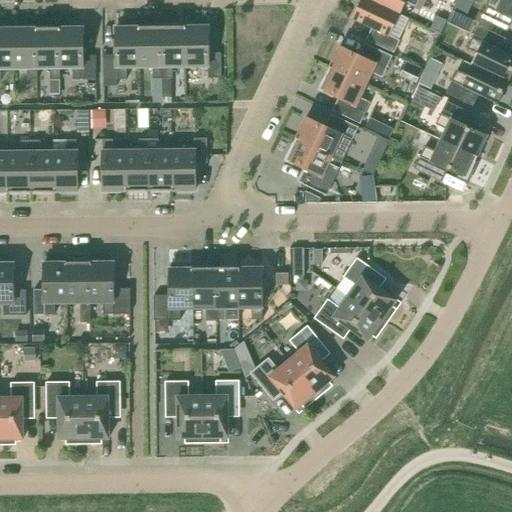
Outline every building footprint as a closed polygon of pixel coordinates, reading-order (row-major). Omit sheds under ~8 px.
[(400,15),(369,0),(362,0),(353,19),(377,30),(372,42),(394,53),(400,41),(390,36),(400,15)] [(369,0),(400,15),(406,2),(416,7),(419,0),(369,0)] [(511,18),(511,0),(501,0),(500,0),(488,0),(480,18),(503,29),(509,17),(511,18)] [(1,69),(14,69),(13,29),(5,29),(3,27),(0,26),(0,81),(1,81),(1,69)] [(37,81),(37,69),(36,29),(34,29),(32,26),(24,26),(21,29),(13,29),(14,69),(27,69),(27,81),(37,81)] [(477,53),(472,65),(508,82),(511,74),(511,56),(495,49),(501,36),(478,26),(467,48),(477,53)] [(152,79),(162,79),(162,27),(139,28),(139,68),(152,68),(152,79)] [(172,68),(185,67),(185,27),(162,27),(162,79),(172,79),(172,68)] [(185,27),(185,67),(208,67),(208,79),(221,79),(221,53),(208,53),(208,27),(185,27)] [(60,80),(60,69),(59,28),(36,29),(37,69),(50,69),(50,80),(60,80)] [(59,28),(60,69),(72,69),(73,80),(83,80),(83,66),(83,54),(83,28),(59,28)] [(126,68),(139,68),(139,28),(115,28),(116,80),(126,80),(126,68)] [(340,46),(330,68),(367,85),(372,73),(383,78),(393,56),(370,46),(364,58),(340,46)] [(83,54),(83,66),(95,66),(95,54),(83,54)] [(411,65),(405,78),(416,83),(422,71),(411,65)] [(508,82),(472,65),(467,75),(457,70),(446,93),(469,104),(474,92),(498,103),(508,82)] [(367,85),(330,68),(320,90),(344,101),(338,113),(361,124),(371,103),(361,98),(367,85)] [(423,74),(419,84),(431,90),(436,80),(423,74)] [(172,79),(162,79),(163,99),(172,99),(172,79)] [(430,91),(420,86),(414,99),(424,103),(430,91)] [(446,130),(440,140),(477,158),(487,136),(463,124),(469,112),(446,102),(435,125),(446,130)] [(158,107),(149,107),(150,120),(159,120),(158,107)] [(91,109),(91,128),(107,128),(107,108),(91,109)] [(126,108),(116,108),(116,131),(127,130),(126,108)] [(307,117),(296,139),(333,156),(339,144),(349,149),(359,127),(336,116),(331,129),(307,117)] [(384,121),(378,133),(390,139),(396,127),(384,121)] [(195,150),(195,162),(209,162),(209,136),(194,136),(194,139),(195,150)] [(126,192),(149,192),(149,139),(138,139),(139,151),(125,151),(126,192)] [(149,192),(172,191),(172,151),(159,151),(159,139),(149,139),(149,192)] [(172,151),(172,191),(173,191),(196,191),(195,162),(195,150),(194,139),(184,139),(185,150),(172,151)] [(333,156),(296,139),(286,161),(310,172),(304,184),(326,195),(343,161),(333,156)] [(31,193),(54,193),(54,152),(41,152),(41,140),(30,141),(31,193)] [(54,152),(54,193),(55,193),(55,192),(77,192),(77,152),(76,152),(76,140),(66,140),(66,152),(54,152)] [(125,192),(126,192),(125,151),(113,151),(113,140),(103,140),(103,151),(102,151),(103,192),(125,191),(125,192)] [(477,158),(440,140),(435,151),(425,147),(414,169),(437,180),(442,168),(458,176),(457,178),(467,183),(477,163),(475,162),(477,158)] [(8,193),(31,193),(30,141),(20,141),(20,152),(7,152),(8,193)] [(305,192),(305,204),(318,204),(320,200),(305,192)] [(303,276),(303,251),(290,251),(290,276),(303,276)] [(357,258),(344,277),(336,288),(348,297),(386,324),(396,310),(392,307),(396,301),(374,285),(381,275),(357,258)] [(90,262),(67,263),(67,303),(80,303),(80,323),(90,323),(90,303),(90,262)] [(103,303),(103,315),(130,314),(130,289),(113,289),(113,263),(91,263),(91,262),(90,262),(90,303),(103,303)] [(0,303),(3,304),(3,316),(26,315),(26,290),(14,290),(13,264),(0,263),(0,303)] [(60,315),(60,304),(67,303),(67,263),(49,263),(49,290),(37,290),(37,315),(60,315)] [(180,309),(193,309),(193,268),(191,268),(191,269),(169,269),(169,296),(154,296),(154,308),(154,321),(167,321),(180,321),(180,309)] [(206,321),(216,320),(215,268),(193,268),(193,309),(206,309),(206,321)] [(226,320),(225,309),(239,309),(238,268),(215,268),(216,320),(226,320)] [(257,320),(262,320),(262,268),(239,268),(238,268),(239,309),(252,309),(252,314),(252,320),(257,320)] [(287,271),(274,271),(274,283),(287,283),(287,271)] [(376,338),(386,324),(348,297),(340,308),(328,299),(314,319),(338,335),(345,325),(368,341),(372,335),(376,338)] [(289,361),(319,397),(332,386),(329,382),(335,377),(317,356),(326,348),(308,326),(290,341),(299,353),(289,361)] [(33,331),(34,344),(45,344),(45,331),(33,331)] [(238,331),(225,331),(225,344),(238,344),(238,331)] [(16,333),(16,344),(28,343),(28,333),(16,333)] [(233,348),(245,376),(245,378),(251,373),(256,369),(243,340),(233,348)] [(128,348),(115,348),(115,362),(128,362),(128,348)] [(25,350),(25,361),(35,361),(35,350),(25,350)] [(305,408),(319,397),(289,361),(279,370),(269,358),(256,369),(251,373),(269,395),(279,388),(296,409),(302,404),(305,408)] [(216,396),(203,396),(203,443),(220,443),(220,438),(228,438),(228,410),(240,410),(240,381),(216,381),(216,396)] [(97,397),(84,398),(84,444),(101,444),(101,439),(109,439),(109,411),(121,411),(121,382),(97,382),(97,397)] [(203,443),(203,396),(189,397),(189,382),(166,382),(166,411),(178,410),(178,438),(186,438),(186,443),(203,443)] [(0,398),(0,444),(15,445),(15,440),(23,440),(23,412),(35,412),(35,383),(11,383),(11,398),(0,398)] [(84,444),(84,398),(70,398),(70,383),(47,383),(47,412),(59,411),(59,439),(67,439),(67,444),(84,444)]
